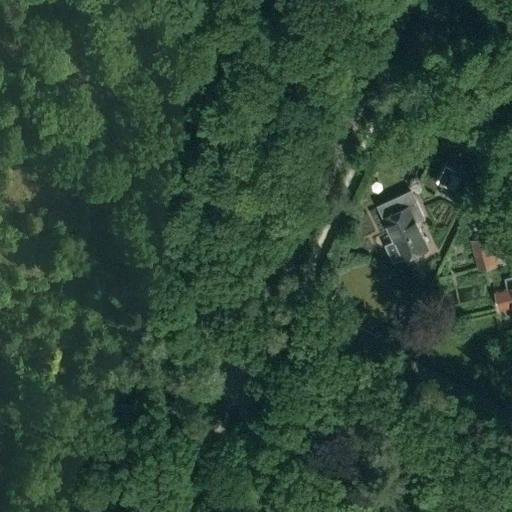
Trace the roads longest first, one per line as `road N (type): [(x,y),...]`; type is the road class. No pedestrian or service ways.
road 1 (tertiary): [(249,412),(64,0)]
road 2 (residential): [(511,422),(323,322),(295,330),(249,412)]
